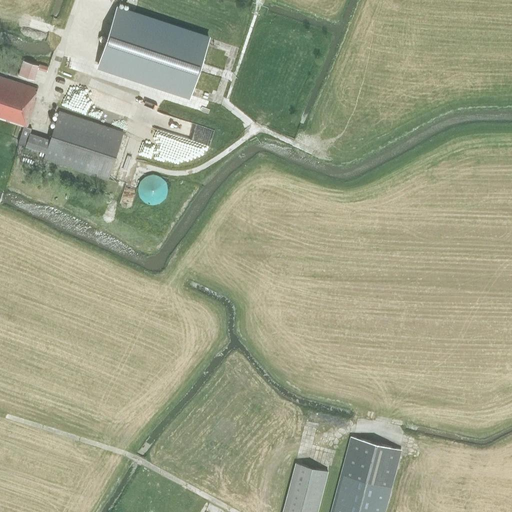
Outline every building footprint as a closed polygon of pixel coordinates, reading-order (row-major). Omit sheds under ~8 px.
[(208,37),(117,7),(98,65),(189,95),(208,37)] [(17,74),(27,77),(34,79),(37,69),(46,72),(48,67),(39,64),(32,62),(22,59),(17,74)] [(18,143),(46,152),(44,159),(107,180),(123,132),(59,111),(50,140),(30,133),(31,128),(27,127),(36,99),(34,98),(37,88),(0,76),(0,118),(23,126),(18,143)] [(186,136),(211,144),(217,128),(191,120),(186,136)] [(168,189),(168,188),(167,187),(167,185),(167,184),(166,183),(165,181),(164,180),(163,179),(162,178),(161,177),(160,176),(159,175),(157,175),(156,175),(154,174),(153,174),(151,174),(150,175),(148,175),(147,175),(146,176),(144,177),(143,178),(142,179),(141,180),(140,181),(139,182),(139,184),(138,185),(138,187),(138,188),(138,190),(138,191),(138,193),(139,194),(139,195),(140,197),(141,198),(141,199),(143,200),(144,201),(145,202),(148,203),(149,204),(151,204),(152,204),(154,204),(155,204),(157,204),(158,203),(159,203),(161,202),(162,201),(163,200),(164,199),(165,198),(166,196),(166,195),(167,194),(167,192),(167,191),(168,189)] [(384,511),(401,449),(351,437),(331,511),(384,511)] [(295,462),(282,511),(317,511),(328,471),(295,462)]
